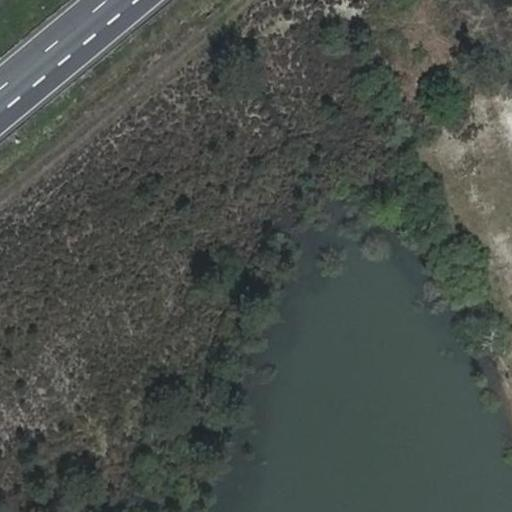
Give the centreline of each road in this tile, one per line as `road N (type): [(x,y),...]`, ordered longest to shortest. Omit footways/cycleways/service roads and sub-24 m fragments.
road 1 (motorway): [(0,114),(135,0)]
road 2 (motorway): [(0,84),(104,0)]
